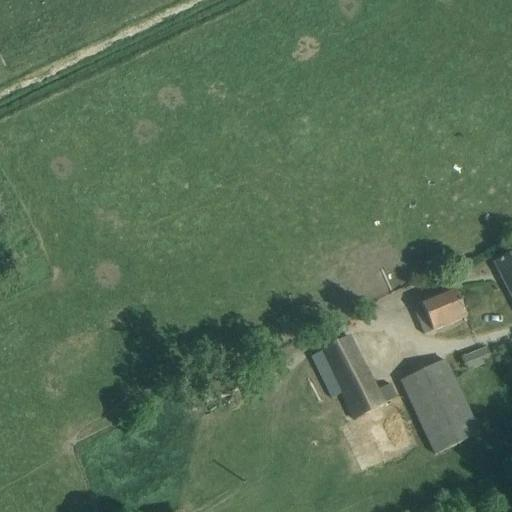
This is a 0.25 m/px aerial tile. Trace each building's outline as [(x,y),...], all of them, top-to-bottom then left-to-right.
[(511,254),(494,263),(511,298),(511,254)] [(412,306),(424,334),(464,315),(452,288),(412,306)] [(341,393),(354,419),(396,399),(389,384),(376,390),(351,338),(310,358),(330,398),(341,393)] [(465,360),(469,369),(492,359),(488,349),(465,360)] [(401,379),(435,452),(478,432),(445,359),(401,379)]
